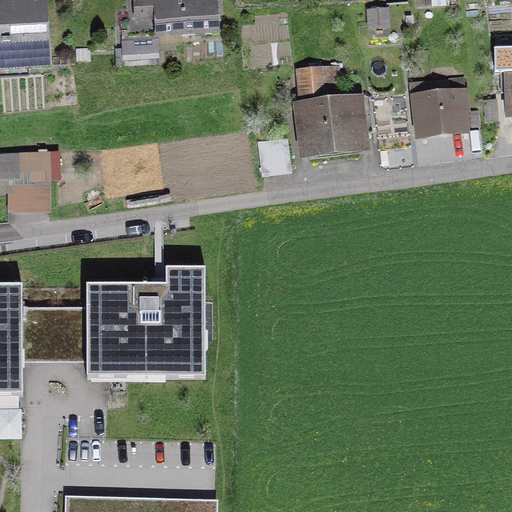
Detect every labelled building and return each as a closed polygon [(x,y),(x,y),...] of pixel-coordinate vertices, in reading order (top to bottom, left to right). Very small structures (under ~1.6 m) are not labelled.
[(122,38),(124,60),(158,58),(157,37),(219,33),(216,0),(125,0),(128,37),(122,38)] [(48,2),(0,4),(0,77),(6,77),(7,83),(26,81),(26,75),(52,74),(48,2)] [(300,73),(302,97),(340,94),(337,69),(300,73)] [(467,113),(466,95),(417,100),(421,133),(462,129),(461,113),(467,113)] [(359,134),(373,132),(369,104),(303,112),(307,153),(360,147),(359,134)] [(262,173),(290,170),(287,140),(259,143),(262,173)] [(0,173),(51,172),(51,154),(17,156),(17,161),(0,161),(0,173)] [(47,185),(11,186),(12,213),(47,212),(47,185)] [(86,347),(86,380),(206,379),(205,270),(166,270),(166,287),(87,287),(87,311),(86,347)] [(0,397),(23,397),(23,347),(22,311),(22,287),(0,287),(0,397)] [(87,311),(22,311),(23,347),(86,347),(87,311)] [(64,511),(110,511),(111,510),(91,509),(91,498),(65,497),(64,511)]
